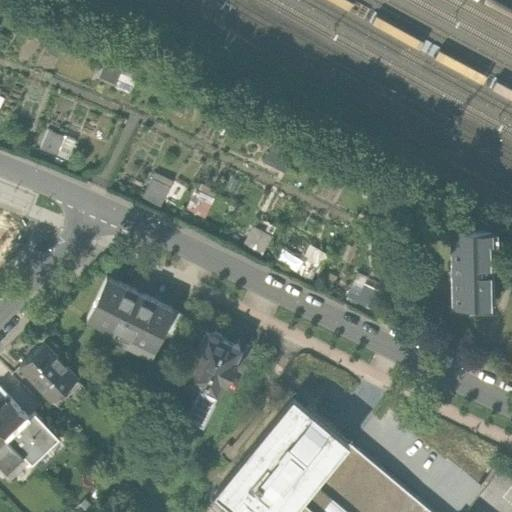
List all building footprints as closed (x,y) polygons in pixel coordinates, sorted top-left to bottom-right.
[(141,94),(146,82),(136,77),(141,67),(120,57),(110,79),(141,94)] [(167,205),(175,189),(157,181),(150,197),(167,205)] [(198,190),(190,212),(211,220),(219,198),(198,190)] [(447,227),(450,305),(492,303),(490,264),(489,225),(447,227)] [(106,280),(87,319),(153,351),(162,332),(172,312),(172,311),(136,294),(106,280)] [(183,317),(172,312),(162,332),(174,337),(183,317)] [(209,334),(206,332),(183,379),(199,387),(197,391),(196,391),(184,415),(202,424),(214,399),(216,395),(223,381),(227,382),(236,363),(232,361),(239,348),(222,340),(222,338),(222,336),(221,335),(220,333),(219,332),(217,331),(214,331),(212,331),(210,333),(209,334)] [(44,343),(19,366),(20,367),(41,389),(52,401),(77,377),(44,343)] [(20,367),(12,376),(34,397),(41,389),(20,367)] [(11,376),(0,386),(7,393),(23,409),(33,399),(11,376)] [(0,430),(22,453),(27,448),(32,452),(35,449),(39,453),(57,436),(33,412),(29,416),(23,409),(7,393),(3,397),(0,399),(0,430)] [(235,511),(439,511),(410,488),(348,440),(338,432),(313,411),(302,403),(293,394),(246,453),(244,455),(213,493),(233,510),(235,511)] [(24,454),(22,453),(0,430),(0,473),(2,476),(24,454)] [(156,459),(146,456),(140,469),(150,473),(156,459)] [(92,511),(95,509),(84,498),(74,506),(80,511),(92,511)] [(219,511),(207,502),(199,511),(219,511)]
